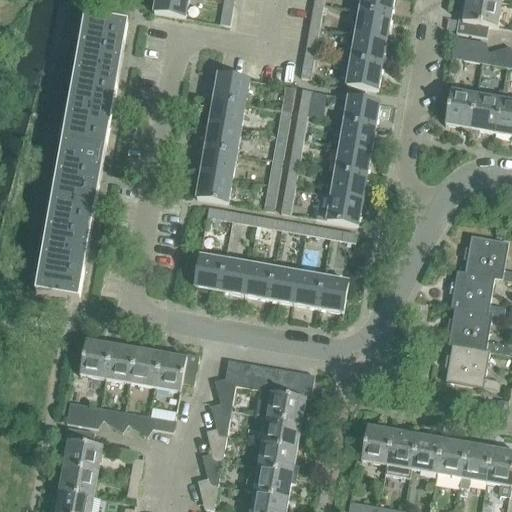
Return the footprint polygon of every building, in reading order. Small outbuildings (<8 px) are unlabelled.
[(158,0),(156,16),(187,21),(191,0),(158,0)] [(315,0),(314,8),(323,9),(324,0),(315,0)] [(393,20),(396,0),(363,0),(361,14),(393,20)] [(490,30),(498,31),(502,6),(471,0),(468,0),(466,15),(461,14),(457,35),(488,41),(490,30)] [(234,6),(224,4),(220,28),(230,30),(234,6)] [(314,8),(310,32),(319,33),(323,9),(314,8)] [(388,44),(393,20),(361,14),(356,39),(388,44)] [(70,110),(113,118),(130,26),(87,18),(70,110)] [(310,32),(306,57),(314,59),(319,33),(310,32)] [(384,69),(388,44),(356,39),(352,63),(384,69)] [(456,40),(453,61),(483,66),(485,56),(490,55),(487,45),(456,40)] [(483,66),(508,71),(510,61),(511,60),(511,50),(511,49),(490,55),(485,56),(483,66)] [(306,57),(301,82),(310,83),(314,59),(306,57)] [(380,94),(384,69),(352,63),(348,88),(380,94)] [(216,103),(249,108),(253,83),(221,78),(216,103)] [(292,114),(296,92),(287,91),(282,117),(291,118),(292,114)] [(312,95),(303,94),(298,119),(307,121),(312,95)] [(462,135),(471,137),(478,98),(452,94),(446,127),(462,130),(462,135)] [(481,134),(496,136),(502,103),(478,98),(471,137),(480,138),(481,134)] [(350,100),(346,126),(377,131),(382,106),(350,100)] [(212,127),(244,133),(249,108),(216,103),(212,127)] [(511,144),(511,104),(502,103),(496,136),(511,139),(511,144)] [(97,210),(99,198),(113,118),(70,110),(54,202),(97,210)] [(291,118),(282,117),(278,141),(287,143),(291,118)] [(303,145),(307,121),(298,119),(294,143),(303,145)] [(346,126),(342,150),(373,156),(377,131),(346,126)] [(208,151),(240,157),(244,133),(212,127),(208,151)] [(282,167),(287,143),(278,141),(274,165),(282,167)] [(299,170),(303,145),(294,143),(290,169),(299,170)] [(342,150),(337,174),(369,180),(373,156),(342,150)] [(203,176),(236,182),(240,157),(208,151),(203,176)] [(278,191),(282,167),(274,165),(269,190),(278,191)] [(294,194),(299,170),(290,169),(286,193),(294,194)] [(337,174),(333,199),(365,204),(369,180),(337,174)] [(236,182),(203,176),(199,201),(231,207),(236,182)] [(278,191),(269,190),(265,215),(274,216),(278,191)] [(293,202),(294,194),(286,193),(281,217),(290,219),(293,202)] [(294,194),(293,202),(305,204),(306,196),(294,194)] [(318,222),(360,230),(365,204),(333,199),(322,197),(318,222)] [(80,302),(82,290),(97,210),(54,202),(37,294),(80,302)] [(233,216),(209,212),(207,221),(231,225),(233,216)] [(258,220),(233,216),(231,225),(256,230),(258,220)] [(258,220),(256,230),(280,234),(282,225),(258,220)] [(282,225),(280,234),(306,238),(308,229),(282,225)] [(308,229),(306,238),(330,243),(331,233),(308,229)] [(331,233),(330,243),(356,247),(357,238),(331,233)] [(495,282),(495,283),(511,285),(511,276),(505,276),(510,247),(473,241),(467,277),(466,278),(495,282)] [(202,258),(196,290),(221,294),(227,263),(202,258)] [(227,263),(221,294),(246,299),(251,267),(227,263)] [(251,267),(246,299),(270,303),(276,272),(251,267)] [(276,272),(270,303),(295,307),(300,276),(276,272)] [(467,277),(458,275),(451,313),(455,313),(493,320),(493,319),(505,321),(506,313),(490,311),(495,283),(495,282),(466,278),(467,277)] [(300,276),(295,307),(319,312),(325,280),(300,276)] [(325,280),(319,312),(344,316),(350,285),(325,280)] [(455,313),(449,349),(454,349),(491,356),(491,355),(502,357),(503,350),(504,349),(488,346),(493,320),(455,313)] [(82,378),(107,383),(113,344),(104,342),(104,347),(88,344),(82,378)] [(113,344),(107,383),(132,387),(138,353),(122,350),(123,346),(113,344)] [(491,356),(454,349),(447,386),(500,395),(502,385),(486,382),(491,356)] [(503,350),(502,357),(509,359),(510,351),(503,350)] [(138,353),(132,387),(157,391),(164,353),(155,351),(154,356),(138,353)] [(157,391),(182,396),(183,387),(195,389),(201,359),(189,357),(188,362),(172,359),(173,354),(164,353),(157,391)] [(228,389),(237,390),(240,391),(244,367),(230,365),(227,383),(228,389)] [(244,367),(240,391),(252,393),(256,369),(244,367)] [(252,393),(259,394),(260,394),(264,395),(268,371),(256,369),(252,393)] [(264,395),(273,396),(277,397),(281,374),(268,371),(264,395)] [(281,374),(277,397),(288,399),(292,376),(281,374)] [(288,399),(300,401),(304,378),(292,376),(288,399)] [(300,401),(307,403),(311,403),(315,379),(304,378),(300,401)] [(225,414),(232,416),(237,390),(228,389),(227,383),(216,385),(222,408),(225,414)] [(256,420),(269,422),(307,429),(308,420),(304,419),(307,403),(300,401),(288,399),(277,397),(273,396),(264,395),(260,394),(256,420)] [(499,404),(498,409),(498,412),(508,413),(509,406),(499,404)] [(101,412),(72,407),(68,427),(100,432),(105,424),(100,420),(101,412)] [(220,439),(228,440),(232,416),(225,414),(222,408),(212,410),(217,433),(220,439)] [(105,424),(125,437),(130,429),(125,425),(127,417),(101,412),(100,420),(105,424)] [(127,417),(125,425),(130,429),(149,441),(154,433),(157,422),(127,417)] [(154,433),(175,437),(177,426),(157,422),(154,433)] [(264,446),(298,452),(301,437),(305,437),(307,429),(269,422),(264,446)] [(388,469),(395,430),(386,428),(386,433),(369,430),(363,464),(388,469)] [(404,431),(395,430),(388,469),(386,478),(411,483),(413,473),(419,439),(403,436),(404,431)] [(69,454),(66,470),(100,476),(104,450),(95,449),(97,437),(67,432),(63,453),(69,454)] [(216,464),(224,465),(228,440),(220,439),(217,433),(208,435),(213,457),(216,464)] [(413,473),(438,478),(445,439),(436,437),(435,442),(419,439),(413,473)] [(438,478),(463,482),(469,448),(453,445),(454,441),(445,439),(438,478)] [(260,471),(299,478),(300,469),(296,468),(298,452),(264,446),(260,471)] [(469,448),(463,482),(488,487),(495,448),(486,446),(485,451),(469,448)] [(495,448),(488,487),(511,491),(511,455),(503,454),(504,449),(495,448)] [(211,489),(219,490),(224,465),(216,464),(213,457),(203,460),(208,482),(211,489)] [(135,463),(132,482),(142,484),(146,465),(135,463)] [(56,494),(95,501),(100,476),(66,470),(63,486),(58,485),(56,494)] [(247,495),(256,497),(290,502),(292,486),(297,487),(299,478),(260,471),(251,470),(247,495)] [(142,484),(132,482),(129,499),(139,501),(142,484)] [(205,511),(215,511),(219,490),(211,489),(208,482),(199,485),(205,511)] [(58,511),(93,511),(95,501),(56,494),(55,503),(60,504),(58,511)] [(256,497),(252,511),(287,511),(290,502),(256,497)]
